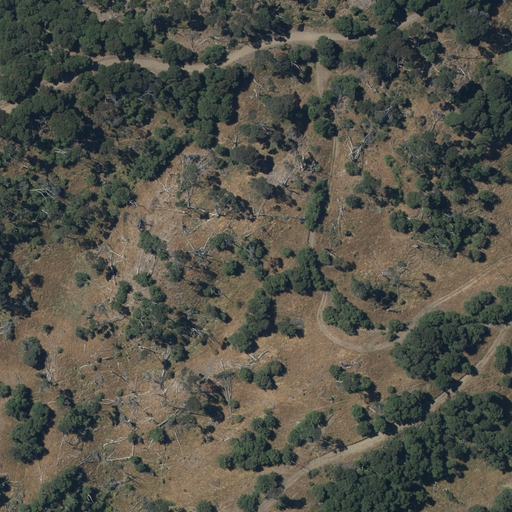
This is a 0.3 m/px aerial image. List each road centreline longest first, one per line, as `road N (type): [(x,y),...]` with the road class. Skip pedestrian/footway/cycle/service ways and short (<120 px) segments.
road 1 (track): [(469,0),(416,28),(267,51),(217,85),(85,83),(0,128)]
road 2 (track): [(511,309),(369,335),(336,310),(309,227)]
